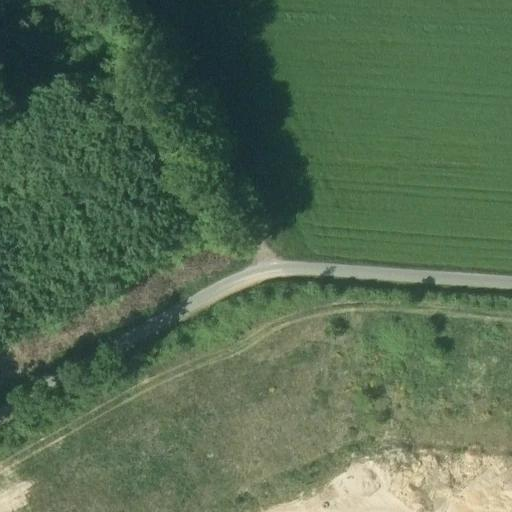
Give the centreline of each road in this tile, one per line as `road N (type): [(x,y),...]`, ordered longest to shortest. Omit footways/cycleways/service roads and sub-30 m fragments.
road 1 (track): [(511,283),(263,267),(0,416)]
road 2 (track): [(130,0),(263,267)]
